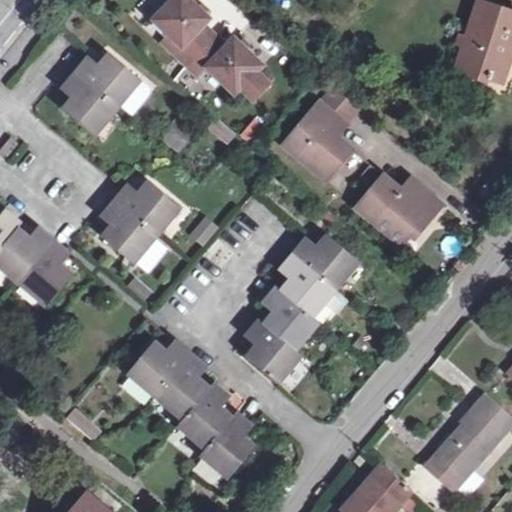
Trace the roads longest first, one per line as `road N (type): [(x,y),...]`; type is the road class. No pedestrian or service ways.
road 1 (residential): [(280,511),(511,232)]
road 2 (unknown): [(12,113),(79,172),(83,185),(54,219),(0,186)]
